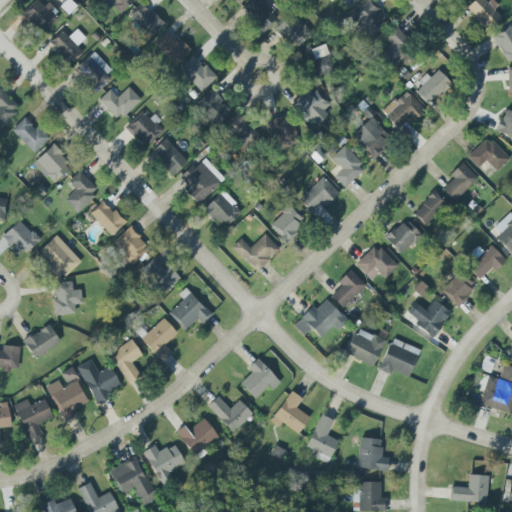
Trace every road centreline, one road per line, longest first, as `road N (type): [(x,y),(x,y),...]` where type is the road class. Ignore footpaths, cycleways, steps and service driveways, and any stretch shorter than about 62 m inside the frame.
road 1 (residential): [(0,44),(315,372),(374,404),(511,446)]
road 2 (residential): [(0,480),(65,461),(170,396),(463,117),(476,82)]
road 3 (residential): [(415,511),(422,438),(440,387),(468,341),(511,297)]
